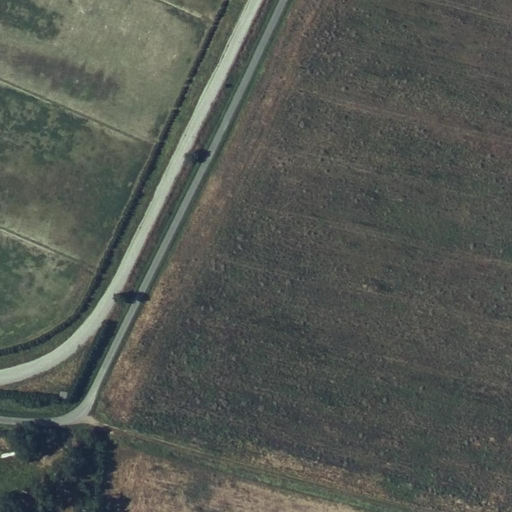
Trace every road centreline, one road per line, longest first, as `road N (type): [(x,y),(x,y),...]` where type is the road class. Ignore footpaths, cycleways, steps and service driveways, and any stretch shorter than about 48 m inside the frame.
road 1 (unclassified): [(278,0),(94,388),(76,415),(0,418)]
road 2 (track): [(418,511),(76,415)]
